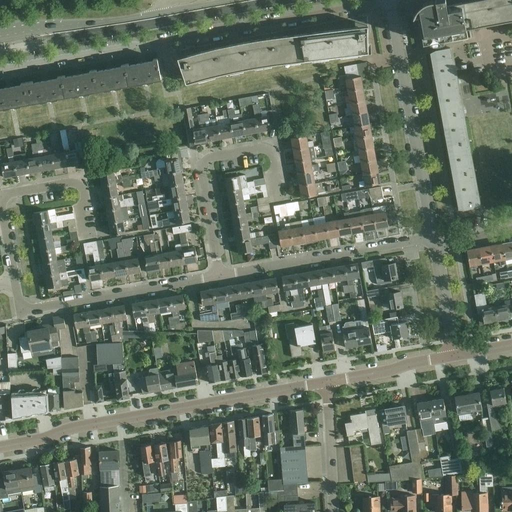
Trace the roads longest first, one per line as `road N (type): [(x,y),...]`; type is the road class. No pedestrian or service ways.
road 1 (residential): [(0,69),(389,0)]
road 2 (residential): [(0,447),(326,383)]
road 3 (residential): [(437,239),(390,0)]
road 4 (residential): [(213,274),(437,239)]
road 5 (residential): [(14,278),(22,307),(213,274)]
road 6 (secondary): [(56,39),(272,0)]
road 7 (residential): [(213,274),(196,164),(205,153),(283,143)]
road 8 (residential): [(14,278),(2,195),(87,174)]
road 9 (residential): [(326,383),(456,355)]
road 10 (residential): [(333,511),(326,383)]
